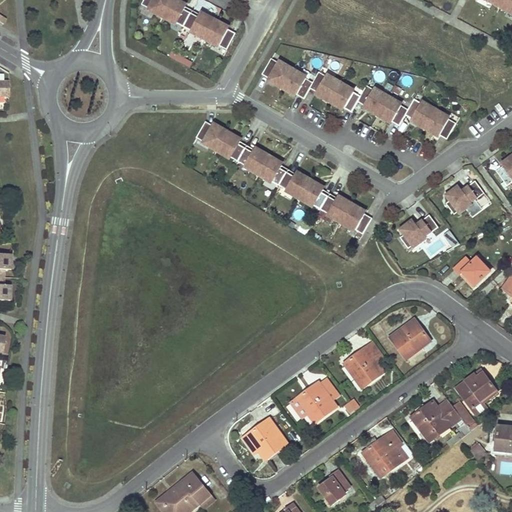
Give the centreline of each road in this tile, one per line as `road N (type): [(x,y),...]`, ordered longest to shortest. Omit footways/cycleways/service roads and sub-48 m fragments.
road 1 (residential): [(208,434),(247,483),(269,486),(482,331)]
road 2 (residential): [(482,331),(426,291),(395,292),(208,434)]
road 3 (secondary): [(60,217),(35,511)]
road 4 (residential): [(208,434),(94,511)]
